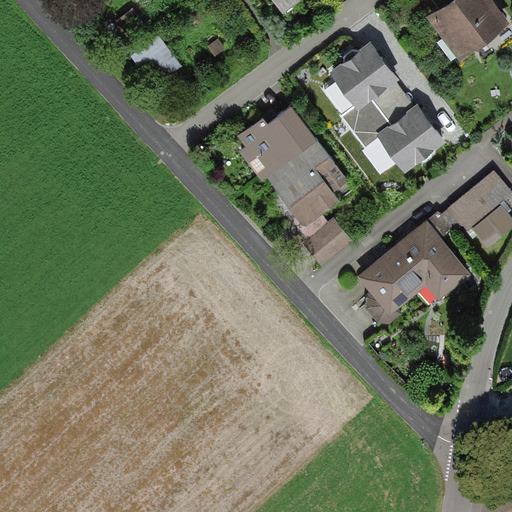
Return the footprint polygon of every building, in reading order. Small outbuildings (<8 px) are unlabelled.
[(511,15),(499,0),(438,0),(426,9),(460,54),(511,15)] [(142,15),(132,4),(117,16),(126,28),(142,15)] [(160,30),(131,51),(154,82),(182,61),(160,30)] [(400,72),(371,33),(330,63),(356,99),(359,102),(395,76),(400,72)] [(414,100),(395,76),(359,102),(356,99),(341,111),(366,143),(380,132),(377,128),(414,100)] [(447,135),(418,97),(414,100),(377,128),(380,132),(406,166),(447,135)] [(262,176),(318,134),(292,98),(269,115),(265,110),(239,129),(247,140),(240,146),(262,176)] [(350,175),(318,134),(262,176),(275,193),(280,189),(298,212),(303,218),(308,219),(322,209),(341,194),(334,186),(350,175)] [(511,186),(495,165),(441,209),(456,228),(464,222),(468,227),(473,224),(501,200),(511,191),(511,186)] [(511,222),(511,212),(501,200),(473,224),(489,242),(511,222)] [(428,215),(454,246),(464,237),(456,228),(441,209),(438,206),(428,215)] [(329,217),(322,209),(308,219),(303,218),(298,212),(295,214),(295,218),(308,234),(329,217)] [(428,215),(427,213),(359,268),(373,286),(367,291),(366,304),(379,320),(390,321),(403,310),(397,302),(426,279),(439,296),(472,269),(454,246),(428,215)] [(511,422),(501,431),(511,443),(511,422)]
